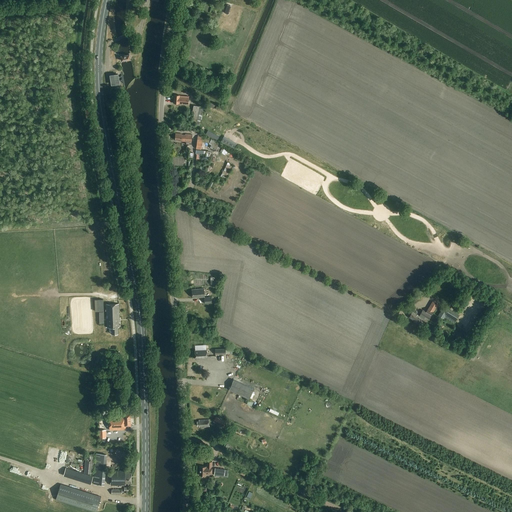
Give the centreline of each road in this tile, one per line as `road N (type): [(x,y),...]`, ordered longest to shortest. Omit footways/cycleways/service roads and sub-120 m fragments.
road 1 (primary): [(145,511),(141,332),(99,92),(106,0)]
road 2 (unclassified): [(184,511),(160,130),(176,0)]
road 3 (track): [(184,438),(345,511)]
road 4 (track): [(123,225),(0,229)]
